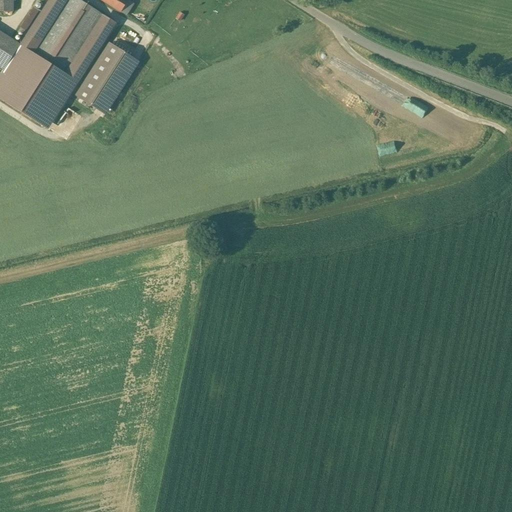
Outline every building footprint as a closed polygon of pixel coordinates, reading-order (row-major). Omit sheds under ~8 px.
[(0,100),(48,131),(116,24),(78,0),(48,0),(41,12),(33,7),(20,28),(28,33),(20,45),(4,70),(0,76),(0,100)] [(0,0),(0,11),(12,12),(12,0),(0,0)] [(128,1),(126,0),(100,0),(120,12),(128,1)] [(180,12),(175,18),(180,22),(185,16),(180,12)] [(0,68),(4,70),(20,45),(0,32),(0,68)] [(104,115),(138,62),(109,44),(75,97),(104,115)] [(349,73),(404,100),(409,90),(354,62),(349,73)]
